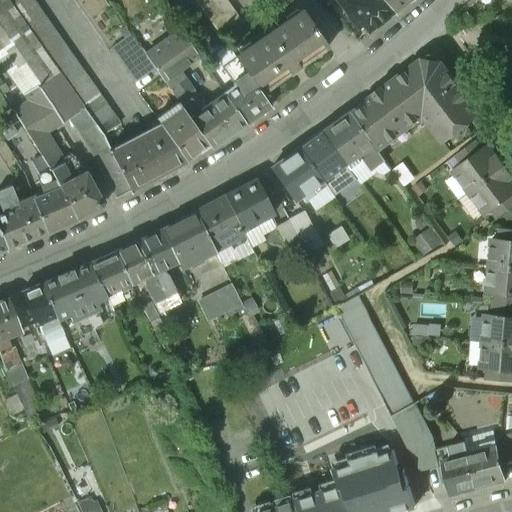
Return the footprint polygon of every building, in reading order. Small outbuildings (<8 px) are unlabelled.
[(18,123),(70,90),(6,0),(0,0),(0,63),(27,103),(12,113),(18,123)] [(118,126),(29,0),(6,0),(70,90),(102,137),(118,126)] [(192,0),(216,33),(236,18),(222,0),(192,0)] [(387,0),(337,0),(356,23),(360,20),(370,33),(397,11),(387,0)] [(387,0),(397,11),(411,0),(387,0)] [(303,12),(235,59),(261,95),(328,46),(303,12)] [(129,36),(110,48),(133,82),(152,70),(129,36)] [(235,59),(234,58),(219,69),(233,88),(224,95),(245,124),(270,107),(261,95),(235,59)] [(422,58),(382,89),(381,87),(372,93),(373,95),(351,112),(378,150),(424,117),(441,139),(451,131),(456,136),(468,126),(464,121),(477,111),(455,82),(456,81),(450,73),(449,73),(440,62),(422,58)] [(102,137),(70,90),(18,123),(47,171),(48,172),(51,171),(76,219),(97,208),(98,206),(99,202),(84,174),(82,175),(71,155),(63,160),(53,145),(49,138),(44,141),(40,135),(45,132),(44,131),(61,123),(68,118),(74,128),(94,158),(116,199),(131,190),(110,151),(102,137)] [(224,95),(190,119),(210,147),(211,148),(245,124),(224,95)] [(190,119),(178,102),(176,103),(179,108),(158,122),(160,125),(186,161),(210,147),(190,119)] [(349,113),(322,133),(350,172),(359,165),(357,161),(363,157),(361,155),(372,147),(349,113)] [(160,125),(110,151),(131,190),(186,161),(160,125)] [(474,141),(457,155),(464,165),(482,152),(474,141)] [(324,182),(300,148),(293,153),(272,169),(296,202),(303,197),(307,201),(315,195),(312,190),(324,182)] [(464,165),(454,173),(469,193),(505,166),(497,154),(494,156),(488,148),(464,165)] [(394,169),(405,185),(415,177),(404,162),(394,169)] [(511,175),(505,166),(469,193),(485,215),(490,211),(511,195),(511,180),(511,179),(511,175)] [(76,219),(51,171),(48,172),(47,171),(38,175),(41,181),(38,182),(44,195),(33,200),(46,231),(76,219)] [(254,180),(224,196),(242,231),(243,234),(274,217),(254,180)] [(32,197),(17,203),(12,186),(0,191),(0,200),(5,214),(0,216),(0,232),(6,248),(46,231),(33,200),(32,197)] [(511,195),(490,211),(497,220),(511,208),(511,195)] [(224,196),(194,212),(194,213),(213,251),(214,252),(236,241),(233,236),(242,231),(224,196)] [(213,251),(194,213),(194,212),(175,222),(175,223),(161,230),(178,265),(182,272),(205,259),(203,256),(213,251)] [(306,213),(289,221),(306,253),(322,244),(306,213)] [(288,223),(276,229),(291,257),(303,250),(288,223)] [(168,277),(163,273),(178,265),(161,230),(135,243),(165,302),(178,296),(168,277)] [(511,231),(499,230),(498,242),(511,242),(511,231)] [(511,242),(498,242),(491,241),(489,268),(511,269),(511,242)] [(135,243),(114,253),(132,289),(145,282),(146,290),(155,307),(165,302),(135,243)] [(114,253),(88,264),(106,298),(132,289),(114,253)] [(88,264),(40,285),(59,322),(70,317),(73,324),(78,321),(85,338),(104,329),(97,314),(101,312),(98,305),(108,301),(106,298),(88,264)] [(511,269),(489,268),(487,296),(494,296),(511,297),(511,269)] [(59,322),(40,285),(22,293),(36,325),(40,324),(48,342),(64,334),(59,322)] [(231,287),(201,303),(212,322),(241,306),(231,287)] [(511,297),(494,296),(493,307),(511,308),(511,297)] [(7,299),(0,301),(0,356),(9,353),(5,340),(20,333),(7,299)] [(151,309),(148,304),(141,307),(156,336),(164,331),(154,311),(151,309)] [(511,308),(493,307),(492,320),(511,321),(511,308)] [(282,319),(273,323),(280,336),(289,332),(282,319)] [(511,321),(492,320),(485,320),(484,344),(511,346),(511,321)] [(511,346),(484,344),(482,370),(488,371),(511,372),(511,346)] [(9,353),(0,356),(0,359),(4,371),(6,374),(19,367),(13,351),(9,353)] [(511,372),(488,371),(487,382),(511,383),(511,372)] [(430,435),(414,406),(392,417),(420,473),(438,468),(441,481),(447,479),(450,494),(477,488),(469,454),(466,442),(443,449),(445,457),(446,457),(447,460),(438,462),(430,435)] [(511,434),(495,439),(495,441),(501,462),(511,459),(511,434)] [(495,441),(480,445),(482,451),(469,454),(477,488),(506,480),(501,462),(495,441)] [(347,465),(329,471),(334,487),(337,486),(345,511),(397,511),(414,507),(403,470),(399,471),(392,450),(376,456),(374,451),(345,460),(347,465)] [(293,507),(294,511),(345,511),(337,486),(334,487),(290,501),(293,507)] [(92,511),(87,501),(78,506),(81,511),(92,511)] [(290,501),(255,511),(294,511),(293,507),(290,501)]
